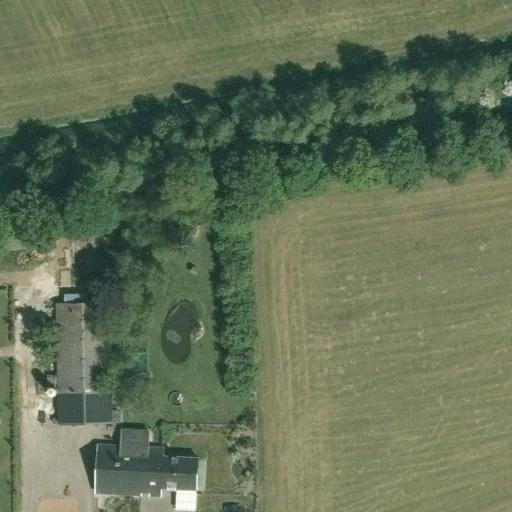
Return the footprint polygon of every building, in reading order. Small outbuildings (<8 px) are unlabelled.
[(0,228),(0,240),(1,254),(56,249),(53,224),(0,228)] [(106,270),(105,274),(114,242),(81,233),(74,261),(106,270)] [(0,289),(0,434),(23,434),(20,289),(0,289)] [(59,425),(113,424),(111,303),(57,304),(59,425)] [(163,449),(99,446),(97,492),(161,495),(161,488),(197,490),(198,458),(163,456),(163,449)] [(0,511),(21,511),(21,471),(0,471),(0,511)]
